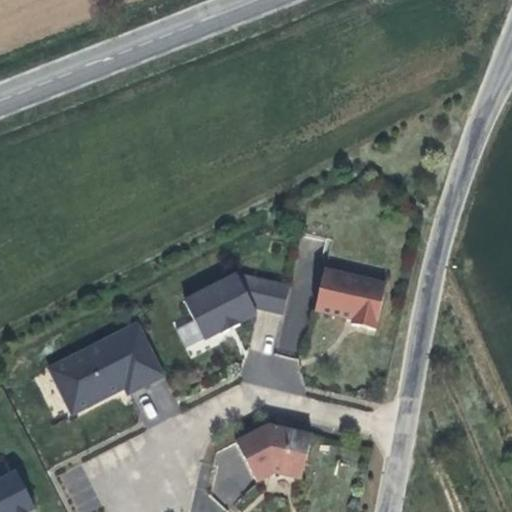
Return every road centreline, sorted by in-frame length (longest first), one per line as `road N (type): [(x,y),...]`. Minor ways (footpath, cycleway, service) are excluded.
road 1 (unclassified): [(511,57),(441,235),(406,434)]
road 2 (residential): [(146,511),(179,433),(236,402),(270,398),(406,434)]
road 3 (primary): [(0,94),(238,0)]
